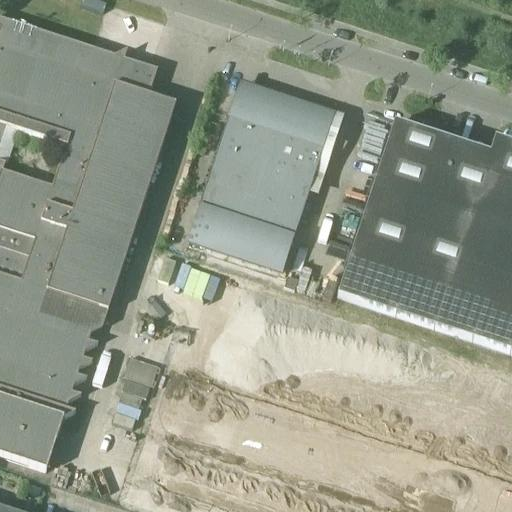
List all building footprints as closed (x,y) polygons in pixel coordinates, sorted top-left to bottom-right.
[(0,459),(46,474),(49,464),(59,433),(62,423),(76,416),(66,412),(69,405),(81,398),(71,395),(74,388),(87,381),(77,378),(80,370),(92,364),(83,361),(85,353),(98,347),(88,344),(91,336),(103,330),(111,305),(116,289),(172,117),(173,116),(175,107),(149,98),(157,73),(150,70),(124,62),(127,53),(114,59),(0,21),(0,459)] [(281,275),(291,245),(293,245),(324,150),(323,150),(331,125),(305,117),(305,115),(239,93),(230,119),(229,119),(197,214),(198,214),(188,245),(281,275)] [(511,149),(495,144),(490,159),(394,128),(337,301),(511,357),(511,149)] [(332,153),(332,155),(329,163),(339,167),(342,156),(332,153)] [(163,256),(156,279),(201,294),(209,271),(163,256)] [(266,289),(220,274),(216,286),(262,301),(266,289)] [(122,395),(145,403),(149,391),(125,383),(122,395)] [(397,484),(394,493),(405,497),(408,488),(397,484)] [(449,501),(446,511),(450,511),(458,511),(461,505),(449,501)]
